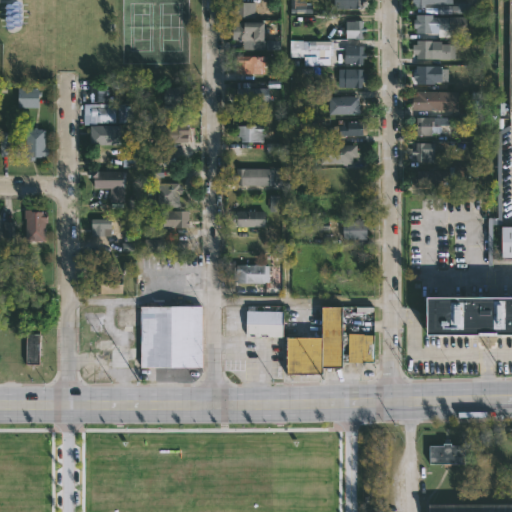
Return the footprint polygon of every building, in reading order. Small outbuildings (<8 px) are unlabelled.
[(16,26),(8,27),(4,20),(5,2),(9,0),(21,0),(24,3),(23,24),(16,26)] [(312,13),(312,4),(306,4),(306,0),(290,0),(291,13),(312,13)] [(366,0),(366,3),(363,3),(363,9),(346,9),(346,6),(338,6),(338,0),(366,0)] [(439,0),(439,4),(426,4),(426,6),(453,6),(453,3),(462,3),(462,7),(465,7),(465,14),(438,14),(437,8),(418,7),(418,2),(414,2),(414,0),(439,0)] [(257,3),(257,19),(237,19),(237,13),(234,13),(234,8),(237,8),(237,2),(257,3)] [(476,14),(476,22),(468,22),(467,39),(440,39),(440,33),(417,33),(417,29),(415,29),(415,19),(417,19),(417,15),(451,17),(469,17),(469,14),(476,14)] [(364,21),(364,27),(367,27),(367,33),(364,33),(364,39),(347,39),(346,21),(364,21)] [(267,22),(267,42),(264,42),(264,40),(237,40),(238,22),(267,22)] [(304,39),(331,41),(331,65),(305,64),(305,56),(291,56),(291,39),(304,39)] [(457,45),(456,59),(418,59),(418,54),(413,54),(413,45),(418,45),(418,40),(443,41),(443,44),(457,45)] [(364,47),(364,52),(368,52),(368,58),(364,58),(364,63),(346,62),(346,44),(364,45),(364,47)] [(265,59),(265,64),(267,64),(267,67),(265,67),(265,74),(235,74),(236,56),(267,56),(267,59),(265,59)] [(436,73),(436,75),(432,73),(432,83),(418,83),(418,78),(414,78),(414,73),(417,73),(417,66),(444,65),(444,73),(436,73)] [(365,69),(365,73),(369,73),(369,82),(364,82),(364,88),(340,88),(340,69),(365,69)] [(251,82),(251,88),(270,88),(270,102),(238,102),(238,88),(240,88),(241,83),(238,82),(251,82)] [(105,86),(105,89),(111,89),(111,104),(134,104),(133,123),(119,123),(119,125),(85,124),(85,103),(90,103),(90,86),(105,86)] [(37,107),(19,107),(20,88),(40,88),(39,107),(37,107)] [(189,104),(165,103),(165,88),(189,88),(189,104)] [(441,91),(440,110),(414,110),(414,94),(418,94),(418,90),(441,91)] [(471,109),(480,109),(480,92),(472,92),(471,109)] [(360,97),(361,113),(330,113),(330,96),(360,97)] [(436,118),(435,126),(442,126),(442,134),(434,134),(434,136),(418,135),(418,132),(414,132),(414,124),(417,124),(418,117),(436,118)] [(153,121),(171,121),(171,124),(190,124),(191,135),(189,135),(189,143),(158,141),(159,131),(153,131),(153,121)] [(364,122),(371,122),(371,131),(369,131),(369,135),(341,136),(341,135),(331,135),(331,127),(343,127),(343,122),(364,122)] [(103,145),(92,145),(92,126),(122,126),(122,145),(103,145)] [(265,126),(265,131),(268,131),(268,138),(265,138),(265,142),(243,143),(243,137),(239,137),(240,126),(265,126)] [(38,128),(38,130),(46,130),(46,149),(50,149),(50,156),(46,156),(46,157),(36,157),(36,161),(25,161),(25,149),(27,149),(27,129),(38,128)] [(1,131),(0,158),(15,159),(15,131),(1,131)] [(438,144),(437,154),(435,153),(435,162),(418,161),(418,155),(414,155),(415,149),(418,149),(418,143),(438,144)] [(344,165),(321,165),(322,145),(358,145),(358,157),(354,157),(354,164),(344,165)] [(445,188),(415,188),(415,183),(418,183),(418,171),(451,171),(451,167),(479,167),(479,177),(452,177),(452,182),(445,182),(445,188)] [(450,191),(472,191),(472,178),(477,177),(477,167),(449,168),(450,191)] [(271,169),(275,170),(275,182),(272,182),(272,186),(237,186),(238,181),(233,181),(233,174),(237,175),(237,169),(271,169)] [(89,171),(125,172),(125,203),(110,203),(111,188),(95,188),(95,176),(89,176),(89,171)] [(180,183),(180,187),(183,187),(184,195),(181,195),(181,208),(164,208),(163,194),(158,194),(158,183),(180,183)] [(269,211),(279,211),(280,196),(270,195),(269,211)] [(36,209),(36,210),(49,210),(49,221),(47,221),(47,241),(26,241),(26,217),(25,217),(25,209),(36,209)] [(190,228),(162,228),(162,211),(190,211),(190,228)] [(266,211),(266,227),(238,227),(238,224),(234,224),(234,216),(238,216),(238,211),(266,211)] [(112,237),(92,237),(92,219),(117,219),(118,230),(112,230),(112,237)] [(4,221),(16,221),(16,237),(4,237),(4,221)] [(369,240),(345,240),(345,221),(368,221),(369,240)] [(161,237),(163,238),(163,248),(143,248),(144,236),(148,236),(148,226),(162,226),(161,237)] [(511,226),(501,227),(501,258),(511,257),(511,226)] [(368,254),(364,255),(364,263),(347,262),(347,244),(364,245),(364,250),(368,250),(368,254)] [(135,273),(135,261),(123,262),(123,273),(135,273)] [(267,263),(267,264),(270,264),(270,281),(235,281),(235,266),(239,266),(238,263),(267,263)] [(109,265),(109,274),(124,274),(124,293),(92,292),(91,276),(93,274),(93,266),(109,265)] [(511,337),(433,337),(424,337),(424,298),(511,298),(511,337)] [(347,309),(346,333),(366,333),(366,334),(377,335),(377,361),(347,360),(346,366),(327,366),(327,373),(291,373),(291,335),(325,335),(326,314),(310,314),(310,305),(347,305),(347,309)] [(201,368),(140,368),(140,307),(200,307),(201,368)] [(285,336),(248,336),(249,309),(286,310),(285,336)] [(41,363),(28,363),(29,323),(41,323),(41,363)] [(452,438),(452,442),(454,442),(454,444),(468,444),(468,463),(430,463),(430,444),(445,444),(446,438),(452,438)]
